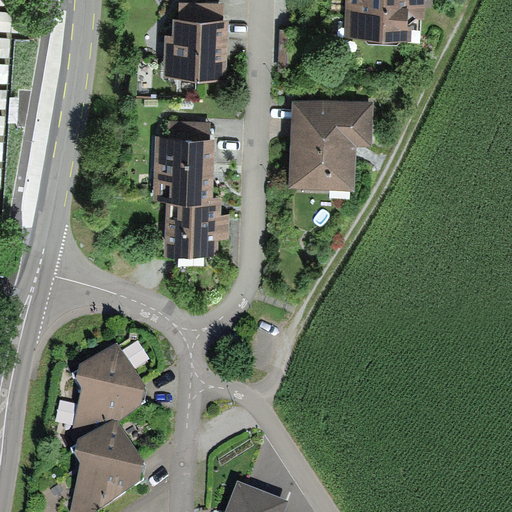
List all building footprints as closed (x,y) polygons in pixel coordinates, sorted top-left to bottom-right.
[(223,3),(169,0),(168,0),(164,73),(225,76),(228,16),(222,16),(223,3)] [(423,0),(347,0),(346,34),(408,36),(409,12),(423,12),(423,0)] [(372,98),(294,95),(291,186),(355,188),(357,140),(371,140),(372,98)] [(169,135),(157,134),(156,197),(167,197),(220,198),(220,194),(213,194),(214,135),(210,135),(210,119),(170,118),(169,135)] [(220,198),(167,197),(166,249),(217,250),(217,235),(228,236),(228,214),(219,213),(220,198)] [(81,396),(71,451),(119,424),(142,409),(148,395),(118,346),(81,369),(77,382),(81,396)] [(71,451),(81,470),(70,511),(97,511),(140,485),(143,466),(119,424),(71,451)] [(285,511),(289,501),(237,484),(226,511),(285,511)]
